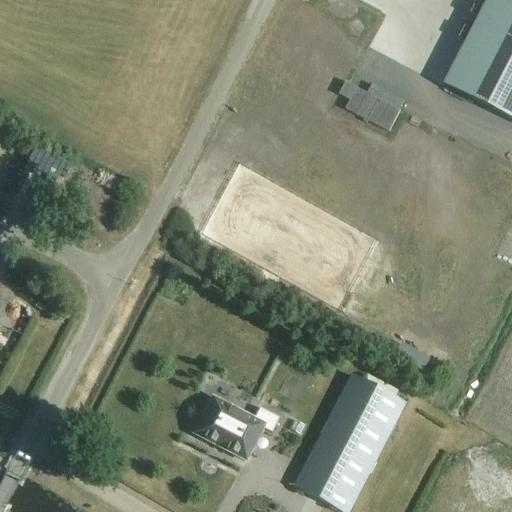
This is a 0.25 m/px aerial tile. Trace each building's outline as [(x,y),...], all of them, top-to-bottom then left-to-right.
[(511,120),(511,0),(487,0),(444,85),(511,120)] [(342,110),(388,134),(399,113),(398,112),(363,94),(342,83),(336,96),(346,101),(342,110)] [(337,511),(352,511),(408,407),(353,379),(295,490),(337,511)] [(212,397),(211,400),(192,435),(243,462),(261,429),(270,434),(271,431),(277,420),(258,410),(253,418),(212,397)] [(187,426),(152,421),(149,444),(184,449),(187,426)]
